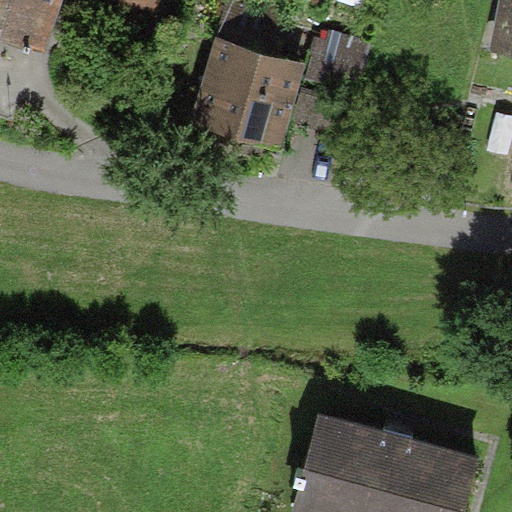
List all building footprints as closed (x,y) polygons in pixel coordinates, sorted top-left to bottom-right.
[(55,0),(0,0),(0,24),(42,39),(55,0)] [(511,0),(499,0),(489,45),(511,49),(511,0)] [(328,34),(318,32),(308,67),(358,81),(371,34),(331,23),(328,34)] [(303,49),(217,24),(193,112),(278,136),(303,49)] [(338,128),(347,97),(302,84),(293,115),(338,128)] [(461,132),(418,121),(402,183),(445,194),(461,132)] [(321,396),(292,495),(350,511),(455,511),(476,440),(321,396)]
